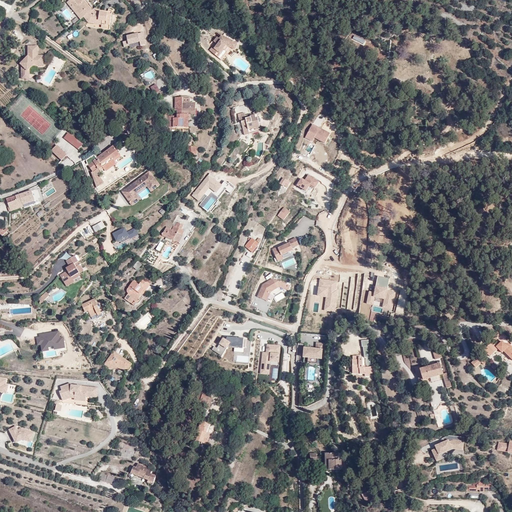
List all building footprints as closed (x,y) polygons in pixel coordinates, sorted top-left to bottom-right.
[(70,0),(67,3),(81,20),(84,17),(92,10),(83,0),(70,0)] [(92,10),(84,17),(89,23),(87,26),(98,28),(99,21),(107,22),(108,14),(108,12),(96,10),(95,8),(93,10),(92,10)] [(99,21),(98,28),(109,30),(109,25),(110,25),(112,14),(108,14),(107,22),(99,21)] [(141,46),(145,45),(142,33),(127,36),(128,41),(129,44),(140,42),(141,46)] [(236,42),(222,36),(219,39),(217,37),(214,41),(216,43),(210,50),(217,56),(219,53),(220,54),(224,49),(225,51),(229,46),(233,48),(236,42)] [(30,46),(30,58),(28,56),(20,64),(22,66),(22,77),(29,77),(29,69),(33,66),(43,66),(43,56),(38,56),(38,46),(30,46)] [(225,51),(224,49),(220,54),(225,58),(228,53),(225,51)] [(156,84),(151,87),(154,93),(160,91),(156,84)] [(184,97),(175,97),(175,111),(178,111),(178,118),(177,127),(188,127),(188,118),(190,118),(190,114),(196,114),(196,103),(190,103),(183,102),(184,99),(184,97)] [(68,107),(64,104),(59,111),(63,114),(68,107)] [(245,115),(245,114),(238,115),(240,122),(241,122),(244,134),(250,133),(250,132),(260,130),(261,130),(258,118),(256,118),(255,115),(251,116),(251,117),(246,119),(245,115)] [(169,127),(177,127),(178,118),(174,118),(174,116),(169,116),(169,127)] [(305,138),(313,142),(314,139),(325,144),(331,133),(312,124),(305,138)] [(90,139),(94,135),(90,131),(89,132),(87,131),(85,133),(87,135),(86,135),(90,139)] [(68,133),(65,138),(79,149),(83,144),(68,133)] [(56,143),(51,149),(61,157),(66,151),(56,143)] [(95,154),(86,160),(94,170),(90,173),(95,180),(94,182),(98,186),(103,182),(98,174),(104,168),(106,171),(116,163),(113,159),(119,154),(113,145),(98,157),(95,154)] [(150,170),(122,191),(132,205),(142,199),(138,193),(148,186),(151,192),(161,185),(150,170)] [(225,180),(222,184),(208,173),(191,195),(201,203),(199,205),(210,213),(226,192),(230,195),(235,188),(225,180)] [(304,180),(301,178),(296,186),(310,195),(319,181),(308,174),(304,180)] [(288,181),(284,178),(280,184),(284,187),(288,181)] [(23,203),(28,201),(27,198),(22,199),(20,194),(6,199),(9,205),(11,205),(11,207),(23,203)] [(283,220),(290,212),(284,207),(277,215),(283,220)] [(329,221),(329,215),(321,215),(321,220),(316,219),(316,226),(326,227),(326,221),(329,221)] [(92,227),(95,233),(106,227),(103,221),(92,227)] [(172,230),(167,227),(162,236),(174,242),(174,241),(179,244),(184,236),(183,235),(185,231),(182,230),(184,226),(178,223),(176,227),(174,226),(172,230)] [(0,232),(2,234),(8,228),(4,224),(1,227),(0,226),(0,232)] [(112,233),(117,245),(138,235),(135,228),(126,232),(124,227),(112,233)] [(252,253),(260,244),(252,237),(244,246),(252,253)] [(277,261),(301,252),(296,237),(288,240),(289,242),(272,249),(277,261)] [(160,252),(164,243),(160,241),(156,250),(160,252)] [(84,271),(75,256),(66,261),(69,266),(66,268),(67,271),(60,275),(67,287),(75,282),(74,280),(81,275),(80,274),(84,271)] [(284,268),(296,263),(294,257),(281,262),(284,268)] [(137,271),(142,265),(138,261),(133,267),(137,271)] [(288,294),(291,286),(265,276),(258,297),(267,300),(271,292),(276,294),(278,290),(288,294)] [(387,290),(389,278),(378,276),(375,293),(369,292),(367,304),(390,307),(393,291),(387,290)] [(132,305),(150,285),(143,280),(138,285),(134,281),(128,288),(128,290),(129,292),(124,298),(132,305)] [(46,292),(40,299),(40,300),(41,304),(50,295),(46,292)] [(89,311),(91,317),(97,314),(98,316),(102,314),(101,313),(104,308),(102,307),(100,303),(96,303),(95,299),(82,304),(85,312),(88,310),(89,311)] [(490,343),(485,349),(492,355),(500,346),(497,343),(500,339),(498,336),(502,332),(498,329),(491,336),(494,339),(490,343)] [(41,345),(42,352),(65,349),(64,336),(60,337),(59,331),(39,334),(39,336),(36,336),(37,346),(41,345)] [(230,343),(222,338),(214,351),(222,356),(230,343)] [(307,362),(322,363),(324,342),(315,342),(315,348),(303,347),(303,359),(307,359),(307,362)] [(277,381),(280,345),(266,344),(265,352),(262,352),(260,374),(270,375),(270,380),(277,381)] [(356,358),(352,358),(352,371),(373,371),(374,364),(369,364),(369,354),(370,354),(370,345),(362,345),(362,356),(359,356),(358,358),(356,358)] [(437,349),(431,350),(434,359),(440,357),(437,349)] [(126,370),(130,363),(115,351),(105,364),(111,369),(112,367),(123,367),(126,370)] [(438,363),(419,369),(422,379),(441,373),(438,363)] [(7,380),(0,378),(0,400),(1,401),(2,393),(7,394),(9,385),(6,385),(7,380)] [(97,398),(98,388),(71,386),(72,384),(70,384),(61,387),(62,391),(60,392),(63,401),(72,398),(75,398),(74,400),(86,402),(87,397),(97,398)] [(199,403),(206,406),(209,398),(198,394),(195,403),(198,405),(199,403)] [(204,442),(207,432),(209,424),(201,422),(197,433),(199,433),(197,440),(204,442)] [(31,445),(34,432),(13,426),(10,438),(31,445)] [(464,454),(463,436),(448,436),(448,441),(430,448),(436,461),(437,461),(445,457),(445,455),(446,454),(464,454)] [(511,453),(511,441),(509,441),(509,443),(498,441),(497,452),(511,453)] [(338,452),(324,452),(325,466),(329,466),(329,469),(335,468),(341,468),(341,458),(339,458),(338,452)] [(316,453),(309,454),(311,465),(320,464),(319,458),(317,458),(316,453)] [(131,474),(149,481),(147,483),(153,485),(155,480),(157,477),(157,476),(151,474),(152,471),(148,469),(149,468),(138,464),(137,468),(134,466),(131,474)] [(113,476),(101,473),(99,480),(112,483),(113,476)] [(141,486),(128,482),(127,485),(133,487),(133,489),(140,491),(141,486)] [(469,491),(477,492),(477,490),(488,490),(488,491),(492,491),(493,485),(484,484),(484,482),(479,482),(479,483),(473,483),(473,486),(467,486),(467,491),(469,491)] [(371,492),(370,490),(363,493),(368,501),(376,498),(373,492),(371,492)]
